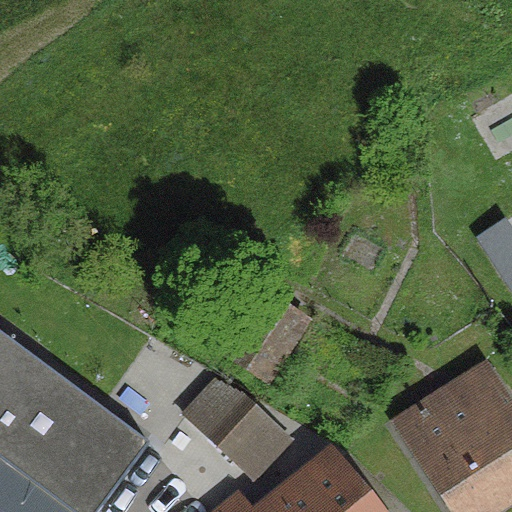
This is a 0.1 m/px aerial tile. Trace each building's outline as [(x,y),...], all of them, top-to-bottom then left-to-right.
[(511,212),(480,234),(493,254),(487,258),(511,295),(495,305),(511,330),(511,212)] [(264,300),(234,347),(226,359),(259,381),(298,322),(264,300)] [(97,511),(149,440),(0,332),(0,469),(59,511),(97,511)] [(511,419),(480,371),(390,429),(444,511),(483,511),(511,493),(511,419)] [(230,400),(211,383),(179,418),(228,462),(263,424),(232,398),(230,400)] [(240,490),(211,511),(387,511),(333,444),(253,507),(240,490)]
